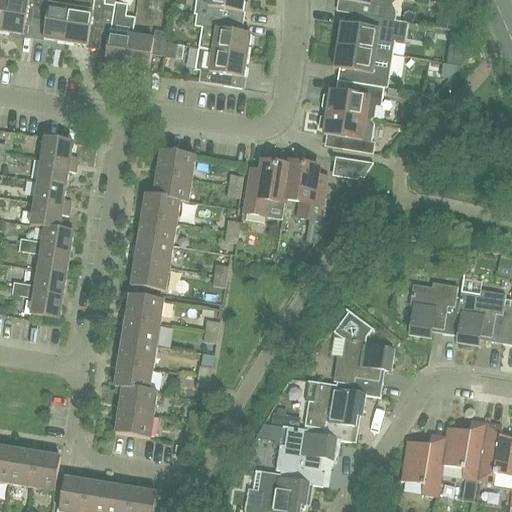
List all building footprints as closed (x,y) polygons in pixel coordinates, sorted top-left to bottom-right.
[(26,18),(37,20),(39,0),(7,0),(1,34),(23,37),(26,18)] [(66,44),(72,0),(39,0),(37,20),(47,22),(44,41),(66,44)] [(87,48),(90,29),(101,30),(105,0),(72,0),(66,44),(87,48)] [(132,37),(135,20),(126,18),(127,7),(115,5),(114,7),(111,7),(112,0),(105,0),(101,30),(111,32),(105,69),(127,72),(132,37)] [(243,14),(244,0),(209,0),(208,8),(199,6),(197,17),(222,21),(224,11),(243,14)] [(383,3),(383,0),(333,0),(334,1),(357,4),(356,16),(371,19),(394,23),(395,18),(394,12),(391,7),(387,3),(383,3)] [(454,12),(443,11),(440,30),(452,33),(463,35),(454,12)] [(248,58),(251,36),(220,31),(222,21),(197,17),(196,28),(202,29),(199,50),(248,58)] [(407,26),(394,24),(394,23),(371,19),(369,30),(342,25),(338,48),(393,57),(395,43),(404,45),(407,26)] [(149,76),(152,57),(163,59),(167,34),(155,32),(154,41),(132,37),(127,72),(149,76)] [(449,53),(448,65),(462,67),(473,55),(465,35),(463,35),(452,33),(449,53)] [(389,79),(393,57),(338,48),(335,70),(362,75),(360,86),(384,90),(385,78),(389,79)] [(244,80),(248,58),(199,50),(195,71),(201,72),(199,84),(223,88),(225,77),(244,80)] [(451,80),(462,68),(444,65),(442,79),(451,80)] [(172,79),(170,98),(194,100),(195,81),(172,79)] [(381,108),(382,102),(384,90),(360,86),(354,85),(352,96),(331,93),(331,96),(324,98),(323,108),(328,112),(328,115),(366,121),(368,109),(377,110),(381,108)] [(372,144),(374,126),(372,122),(366,121),(328,115),(327,118),(321,119),(319,130),(325,133),(324,136),(345,140),(343,152),(373,157),(375,145),(372,144)] [(72,159),(74,144),(45,139),(42,162),(77,167),(78,160),(72,159)] [(192,181),(196,159),(161,153),(158,176),(192,181)] [(374,166),(336,159),(334,175),(364,180),(374,166)] [(67,188),(69,174),(76,175),(77,167),(42,162),(38,183),(67,188)] [(246,191),(242,215),(268,219),(271,203),(285,205),(286,202),(285,201),(290,168),(277,166),(263,164),(262,174),(249,172),(246,191)] [(290,168),(285,201),(286,202),(299,204),(296,220),(310,222),(310,225),(312,238),(316,242),(317,243),(330,225),(322,224),(326,200),(328,184),(316,182),(318,169),(291,164),(290,168)] [(188,205),(192,181),(158,176),(154,198),(154,199),(181,203),(180,204),(188,205)] [(229,188),(242,190),(244,180),(231,178),(229,188)] [(64,202),(67,188),(38,183),(35,205),(70,211),(71,204),(64,202)] [(240,200),(242,190),(229,188),(227,198),(240,200)] [(177,226),(180,204),(181,203),(154,199),(154,198),(146,197),(142,221),(177,226)] [(60,231),(62,217),(69,218),(70,211),(35,205),(31,228),(45,230),(45,229),(60,231)] [(173,249),(177,226),(142,221),(139,243),(173,249)] [(226,234),(239,236),(241,226),(228,224),(226,234)] [(74,233),(60,231),(45,229),(45,230),(43,245),(21,241),(20,248),(71,256),(74,233)] [(238,246),(239,236),(226,234),(225,244),(238,246)] [(170,271),(173,249),(139,243),(135,265),(170,271)] [(67,278),(71,256),(20,248),(19,254),(41,257),(38,273),(67,278)] [(509,278),(511,264),(500,261),(497,276),(509,278)] [(166,294),(170,271),(135,265),(131,288),(166,294)] [(215,278),(227,280),(229,270),(217,268),(215,278)] [(64,299),(67,278),(38,273),(36,288),(14,285),(13,291),(64,299)] [(226,290),(227,280),(215,278),(213,289),(226,290)] [(490,344),(504,346),(510,308),(504,307),(506,297),(481,293),(482,284),(463,280),(460,300),(461,300),(458,314),(463,315),(459,339),(458,344),(478,348),(480,338),(491,340),(490,344)] [(461,300),(460,300),(456,299),(458,289),(433,285),(432,290),(413,287),(410,307),(414,308),(410,336),(430,340),(432,330),(443,332),(442,336),(459,339),(463,315),(458,314),(461,300)] [(60,322),(64,299),(13,291),(12,297),(34,301),(31,317),(60,322)] [(161,326),(164,303),(130,298),(126,320),(161,326)] [(390,373),(394,353),(365,348),(366,343),(365,343),(373,331),(350,314),(336,333),(345,340),(346,340),(342,359),(338,358),(334,384),(337,384),(337,388),(336,393),(365,398),(380,400),(383,383),(379,383),(381,372),(390,373)] [(157,349),(161,326),(126,320),(122,343),(157,349)] [(12,340),(29,339),(28,321),(11,322),(12,340)] [(206,334),(218,336),(219,325),(207,324),(206,334)] [(216,346),(218,336),(206,334),(204,345),(216,346)] [(153,372),(157,349),(122,343),(119,366),(153,372)] [(150,393),(153,372),(119,366),(115,389),(123,390),(150,394),(150,393)] [(198,379),(211,381),(212,371),(200,369),(198,379)] [(209,391),(211,381),(198,379),(197,389),(209,391)] [(350,428),(352,416),(362,418),(365,398),(336,393),(337,388),(317,385),(314,404),(309,403),(305,428),(308,429),(308,432),(307,438),(336,442),(340,443),(352,445),(354,428),(350,428)] [(154,418),(158,395),(150,393),(150,394),(123,390),(119,413),(154,418)] [(150,441),(154,418),(119,413),(115,435),(150,441)] [(189,423),(202,425),(203,415),(191,413),(189,423)] [(200,436),(202,425),(189,423),(187,434),(200,436)] [(441,477),(478,483),(487,426),(471,424),(470,434),(447,430),(447,431),(448,431),(446,440),(447,440),(442,467),(443,468),(441,477)] [(511,440),(501,439),(502,429),(487,426),(478,483),(511,488),(511,440)] [(283,428),(276,472),(281,473),(280,477),(280,482),(309,487),(312,487),(323,489),(325,474),(329,474),(331,467),(332,467),(333,462),(336,463),(340,443),(336,442),(307,438),(308,432),(283,428)] [(441,477),(443,468),(442,467),(447,440),(446,440),(431,437),(430,447),(407,444),(407,445),(408,445),(402,482),(401,482),(401,483),(423,487),(422,497),(438,499),(441,477)] [(189,449),(177,447),(175,459),(184,461),(187,461),(189,449)] [(0,484),(9,486),(15,451),(0,448),(0,484)] [(32,490),(38,455),(15,451),(9,486),(32,490)] [(259,473),(262,456),(251,454),(248,471),(259,473)] [(60,466),(61,459),(38,455),(32,490),(55,494),(60,466)] [(309,507),(312,487),(309,487),(280,482),(280,477),(255,473),(252,492),(248,491),(245,511),(298,511),(299,511),(305,511),(305,507),(309,507)] [(84,511),(89,484),(65,480),(60,511),(84,511)] [(107,511),(111,487),(89,484),(84,511),(107,511)] [(130,511),(134,491),(111,487),(107,511),(130,511)] [(154,511),(157,495),(134,491),(130,511),(154,511)]
